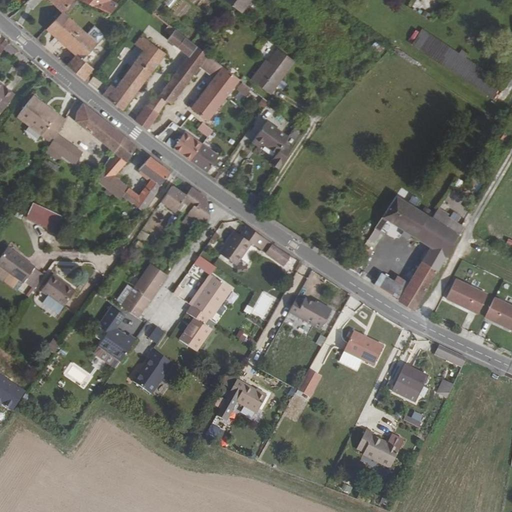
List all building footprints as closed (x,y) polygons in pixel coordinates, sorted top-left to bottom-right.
[(64,10),(70,4),(66,0),(37,0),(39,2),(42,0),(58,17),(60,15),(63,18),(68,14),(64,10)] [(73,0),(70,4),(106,17),(111,9),(105,4),(108,0),(73,0)] [(155,7),(146,0),(141,0),(136,7),(148,16),(155,7)] [(244,0),(243,0),(217,0),(215,3),(235,17),(246,2),(244,0)] [(95,43),(85,34),(81,39),(58,17),(41,34),(79,69),(70,79),(82,88),(95,71),(82,59),(95,43)] [(94,25),(88,31),(98,41),(104,35),(94,25)] [(202,58),(185,45),(161,26),(156,33),(162,38),(158,43),(182,61),(150,103),(147,101),(130,125),(139,132),(143,128),(161,105),(165,108),(191,72),(202,58)] [(451,55),(414,33),(405,47),(487,99),(496,83),(458,60),(461,56),(453,52),(451,55)] [(106,89),(97,100),(116,115),(158,58),(134,39),(126,48),(137,56),(110,92),(106,89)] [(13,56),(4,48),(0,53),(0,56),(8,62),(13,56)] [(270,90),(289,66),(272,52),(253,76),(270,90)] [(207,84),(218,71),(202,58),(191,72),(207,84)] [(218,71),(207,84),(186,113),(200,125),(212,111),(233,83),(218,71)] [(89,82),(99,89),(103,83),(93,76),(89,82)] [(242,80),(236,88),(245,96),(252,88),(242,80)] [(0,112),(9,101),(0,92),(0,112)] [(45,112),(28,101),(25,104),(42,116),(45,112)] [(13,122),(45,145),(61,123),(45,112),(42,116),(25,104),(13,122)] [(75,117),(74,129),(110,155),(119,141),(82,110),(75,117)] [(290,135),(269,119),(252,144),(260,149),(262,147),(275,154),(268,165),(277,170),(293,146),(286,141),(290,135)] [(199,129),(208,135),(211,129),(203,123),(199,129)] [(175,149),(204,171),(217,154),(188,132),(175,149)] [(53,137),(46,148),(70,167),(79,157),(53,137)] [(118,200),(138,215),(164,176),(141,158),(131,170),(145,182),(133,199),(110,181),(130,149),(119,141),(110,155),(99,173),(91,184),(116,204),(118,200)] [(185,197),(172,187),(159,207),(174,216),(181,204),(191,211),(182,226),(192,232),(197,225),(202,229),(210,217),(205,214),(207,211),(206,202),(189,190),(185,197)] [(247,200),(254,205),(258,199),(251,194),(247,200)] [(375,234),(382,223),(426,251),(401,293),(401,292),(394,304),(409,312),(453,236),(432,224),(392,199),(379,220),(362,245),(367,248),(376,234),(375,234)] [(21,219),(33,226),(41,213),(29,206),(21,219)] [(47,238),(57,222),(41,213),(33,226),(32,229),(47,238)] [(438,213),(432,224),(453,236),(458,228),(442,218),(443,216),(438,213)] [(136,237),(144,242),(149,235),(142,229),(136,237)] [(290,260),(276,250),(246,231),(240,240),(233,236),(219,259),(237,270),(251,248),(260,253),(262,250),(268,254),(266,257),(284,269),(290,260)] [(360,250),(345,273),(351,277),(356,268),(359,269),(368,256),(360,250)] [(24,287),(33,273),(34,271),(6,253),(0,261),(0,273),(23,288),(24,287)] [(189,265),(205,275),(210,268),(194,258),(189,265)] [(168,279),(150,267),(132,292),(150,305),(168,279)] [(33,273),(24,287),(32,292),(41,278),(33,273)] [(188,308),(192,310),(211,322),(231,292),(209,278),(188,308)] [(63,311),(73,297),(62,290),(64,287),(51,279),(40,297),(47,301),(63,311)] [(372,290),(394,304),(401,292),(379,279),(372,290)] [(467,313),(477,294),(455,282),(445,302),(467,313)] [(64,287),(62,290),(73,297),(75,293),(64,287)] [(169,296),(174,298),(179,291),(174,288),(169,296)] [(234,303),(238,294),(232,291),(227,300),(234,303)] [(150,305),(132,292),(120,309),(138,321),(146,310),(150,305)] [(300,301),(294,298),(286,311),(318,329),(329,309),(316,302),(314,305),(302,298),(300,301)] [(55,317),(59,318),(63,311),(47,301),(42,308),(55,317)] [(258,317),(264,320),(272,307),(265,303),(258,317)] [(511,307),(504,304),(494,323),(511,332),(511,307)] [(177,342),(196,356),(211,333),(215,326),(211,322),(192,310),(187,317),(191,320),(177,342)] [(98,346),(94,352),(95,352),(90,360),(112,374),(132,344),(124,339),(123,341),(111,333),(120,320),(106,312),(93,332),(103,338),(98,346)] [(161,336),(153,330),(146,341),(154,346),(155,346),(161,336)] [(239,330),(236,336),(244,341),(248,334),(239,330)] [(88,340),(98,346),(103,338),(93,332),(88,340)] [(320,335),(316,343),(322,346),(326,338),(320,335)] [(374,369),(384,350),(354,336),(345,354),(362,363),(374,369)] [(58,348),(52,344),(47,353),(53,357),(58,348)] [(446,361),(451,353),(440,347),(435,356),(446,361)] [(150,398),(171,366),(151,352),(145,360),(147,362),(131,385),(150,398)] [(467,361),(451,353),(446,361),(462,369),(467,361)] [(362,363),(345,354),(338,364),(357,373),(362,363)] [(321,369),(309,362),(297,383),(309,389),(321,369)] [(419,397),(427,379),(405,367),(396,385),(419,397)] [(0,374),(0,402),(13,411),(26,391),(0,374)] [(453,384),(455,380),(446,376),(439,389),(449,393),(449,392),(443,389),(447,381),(453,384)] [(254,412),(263,395),(234,379),(223,399),(218,396),(213,406),(218,409),(214,416),(223,421),(233,401),(254,412)] [(443,389),(449,392),(453,384),(447,381),(443,389)] [(419,397),(396,385),(392,393),(415,405),(419,397)] [(422,426),(405,418),(404,423),(419,431),(422,426)] [(357,451),(363,453),(363,457),(390,471),(400,451),(388,445),(374,438),(374,434),(367,431),(357,451)] [(403,443),(391,437),(388,445),(400,451),(403,443)]
